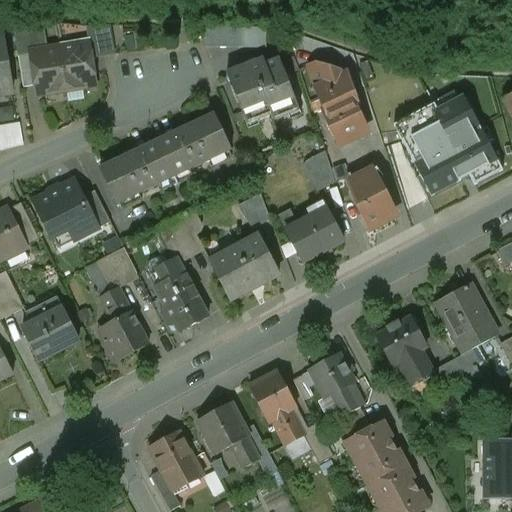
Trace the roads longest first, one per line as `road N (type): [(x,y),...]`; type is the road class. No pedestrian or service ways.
road 1 (tertiary): [(511,206),(100,424)]
road 2 (residential): [(187,63),(102,129),(0,173)]
